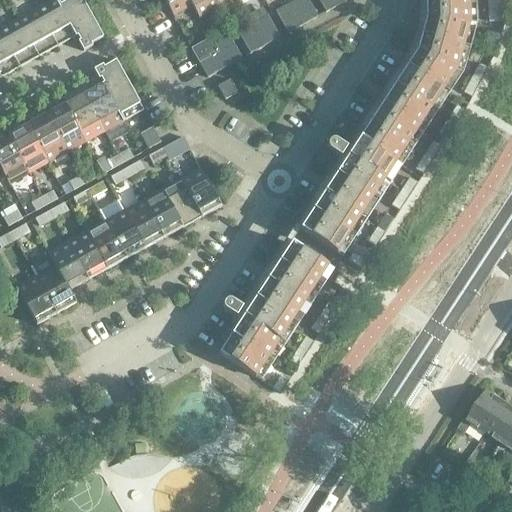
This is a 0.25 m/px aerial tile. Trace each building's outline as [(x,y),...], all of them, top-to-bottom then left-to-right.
[(56,0),(55,0),(37,10),(58,47),(72,39),(77,37),(67,18),(56,0)] [(56,0),(67,18),(77,37),(78,36),(80,41),(78,42),(83,52),(93,47),(91,45),(103,38),(86,7),(82,0),(56,0)] [(163,0),(173,17),(192,6),(192,5),(189,0),(163,0)] [(189,0),(192,5),(192,6),(199,19),(219,8),(214,0),(189,0)] [(415,0),(417,19),(409,51),(344,152),(343,154),(340,159),(338,161),(240,311),(239,314),(234,321),(221,341),(225,343),(289,245),(298,232),(414,54),(423,20),(422,0),(415,0)] [(296,0),(290,3),(295,11),(297,10),(303,7),(310,3),(307,0),(296,0)] [(414,54),(298,232),(334,256),(455,70),(467,24),(465,0),(422,0),(423,20),(414,54)] [(349,0),(317,0),(325,13),(331,10),(337,7),(343,3),(349,0)] [(501,2),(487,2),(487,23),(502,23),(501,2)] [(275,12),(279,20),(285,17),(291,13),(295,11),(290,3),(275,12)] [(311,21),(317,18),(310,3),(303,7),(297,10),(295,11),(291,13),(285,17),(279,20),(287,34),(293,31),(299,28),(305,24),(311,21)] [(37,10),(18,21),(39,58),(44,55),(58,47),(37,10)] [(252,24),(257,32),(260,31),(266,28),(272,24),(268,16),(252,24)] [(18,21),(0,30),(0,32),(20,68),(34,60),(39,58),(18,21)] [(237,32),(242,41),(248,37),(254,34),(257,32),(252,24),(237,32)] [(274,42),(280,38),(272,24),(266,28),(260,31),(257,32),(254,34),(248,37),(242,41),(249,55),(255,51),(262,48),(268,45),(274,42)] [(0,32),(0,77),(1,79),(6,76),(20,68),(0,32)] [(486,32),(484,42),(498,46),(500,36),(486,32)] [(215,45),(219,53),(220,52),(227,49),(234,45),(230,37),(215,45)] [(191,50),(199,64),(206,60),(213,56),(216,54),(209,41),(191,50)] [(484,42),(481,52),(495,56),(498,46),(484,42)] [(206,60),(199,64),(207,79),(214,75),(221,71),(228,67),(235,63),(242,59),(234,45),(227,49),(220,52),(219,53),(216,54),(213,56),(206,60)] [(103,84),(113,103),(124,123),(143,112),(141,107),(136,98),(133,93),(116,62),(104,68),(102,65),(93,71),(98,80),(100,79),(103,84)] [(479,65),(471,79),(480,84),(487,69),(479,65)] [(471,79),(463,94),(472,99),(480,84),(471,79)] [(221,94),(225,101),(231,98),(237,94),(230,81),(218,87),(221,94)] [(84,95),(105,133),(124,123),(113,103),(103,84),(98,87),(84,95)] [(65,105),(86,144),(105,133),(84,95),(70,103),(65,105)] [(46,116),(67,154),(86,144),(65,105),(60,108),(46,116)] [(456,107),(447,120),(456,126),(465,112),(456,107)] [(27,126),(48,165),(67,154),(46,116),(31,124),(27,126)] [(447,120),(438,134),(447,140),(456,126),(447,120)] [(8,137),(29,175),(48,165),(27,126),(22,129),(8,137)] [(152,128),(150,129),(140,135),(148,150),(161,143),(153,129),(152,128)] [(0,168),(10,185),(29,175),(8,137),(0,140),(0,168)] [(180,139),(161,150),(166,159),(168,163),(188,152),(184,146),(180,139)] [(433,143),(424,157),(432,162),(441,148),(433,143)] [(326,153),(328,155),(338,161),(340,159),(343,154),(344,152),(333,145),(330,144),(329,144),(327,146),(326,148),(325,149),(325,150),(326,152),(326,153)] [(128,150),(117,156),(122,165),(133,159),(128,150)] [(166,159),(161,150),(148,157),(153,166),(166,159)] [(117,156),(106,162),(111,171),(122,165),(117,156)] [(424,157),(415,170),(423,176),(432,162),(424,157)] [(139,162),(125,170),(130,179),(144,171),(139,162)] [(9,186),(10,185),(0,168),(0,174),(2,173),(9,186)] [(130,179),(125,170),(110,178),(115,187),(128,180),(130,179)] [(90,171),(79,177),(84,186),(95,179),(90,171)] [(198,171),(179,182),(200,220),(219,209),(198,171)] [(79,177),(68,183),(73,192),(84,186),(79,177)] [(409,179),(400,193),(408,198),(417,184),(409,179)] [(179,182),(160,193),(181,230),(194,223),(200,220),(179,182)] [(102,183),(87,191),(92,200),(107,192),(102,183)] [(87,191),(72,199),(77,208),(90,201),(92,200),(87,191)] [(53,192),(41,198),(46,207),(57,200),(53,192)] [(160,193),(140,203),(161,241),(172,235),(181,230),(160,193)] [(400,193),(391,207),(399,212),(408,198),(400,193)] [(41,198),(30,204),(35,213),(46,207),(41,198)] [(140,203),(121,214),(142,251),(144,250),(161,241),(140,203)] [(64,204),(49,212),(54,221),(69,212),(64,204)] [(3,219),(7,228),(22,220),(17,211),(3,219)] [(49,212),(34,220),(39,229),(51,222),(54,221),(49,212)] [(121,214),(102,224),(123,262),(127,260),(133,257),(142,251),(121,214)] [(386,215),(376,229),(385,234),(394,220),(386,215)] [(102,224),(83,235),(104,272),(119,265),(123,262),(102,224)] [(25,225),(9,234),(13,243),(30,234),(25,225)] [(376,229),(367,243),(375,248),(385,234),(376,229)] [(9,234),(0,238),(0,248),(1,250),(13,243),(9,234)] [(83,235),(64,245),(85,283),(86,283),(90,280),(95,278),(104,272),(83,235)] [(64,245),(45,256),(73,306),(74,306),(67,293),(81,286),(85,283),(64,245)] [(325,269),(289,245),(225,343),(217,356),(253,380),(325,269)] [(347,262),(361,271),(366,263),(352,254),(347,262)] [(52,268),(33,279),(54,317),(59,314),(64,311),(73,306),(45,256),(52,268)] [(337,276),(332,284),(347,293),(352,284),(337,276)] [(33,279),(16,288),(13,290),(35,328),(48,320),(54,317),(33,279)] [(329,302),(319,316),(328,322),(337,308),(329,302)] [(224,314),(234,321),(235,319),(239,314),(240,311),(230,304),(227,304),(226,303),(225,304),(224,304),(222,304),(221,306),(220,308),(221,309),(221,311),(222,313),(224,314)] [(328,322),(319,316),(310,330),(319,336),(328,322)] [(305,338),(296,352),(304,357),(313,343),(305,338)] [(296,352),(287,366),(295,372),(304,357),(296,352)] [(281,375),(271,389),(280,395),(289,381),(281,375)] [(484,437),(504,406),(486,394),(466,424),(463,422),(457,431),(464,436),(469,427),(484,437)] [(502,449),(511,434),(511,410),(504,406),(484,437),(499,446),(502,449)] [(511,455),(511,434),(502,449),(499,446),(493,454),(501,459),(506,451),(511,455)] [(493,454),(488,462),(496,467),(501,459),(493,454)]
